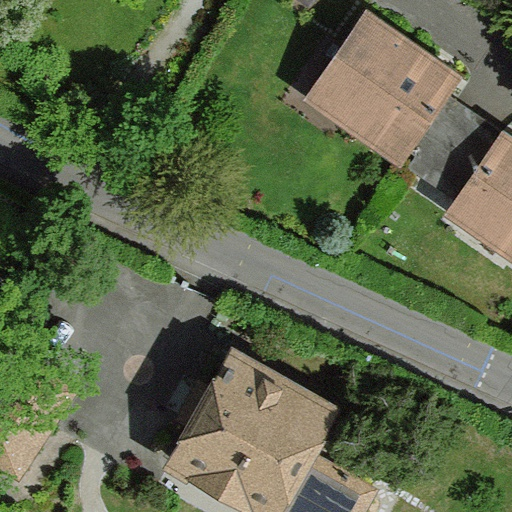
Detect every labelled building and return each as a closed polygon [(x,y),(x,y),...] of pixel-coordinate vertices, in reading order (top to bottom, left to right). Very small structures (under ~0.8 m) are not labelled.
[(357,53),(329,94),(411,149),(450,94),(463,75),(369,11),(346,46),(357,53)] [(418,155),(458,99),(450,94),(411,149),(418,155)] [(467,189),(506,132),(458,99),(418,155),(467,189)] [(467,189),(459,200),(511,237),(511,136),(506,132),(467,189)] [(196,427),(178,461),(266,511),(270,511),(271,511),(306,451),(331,409),(235,356),(216,391),(200,383),(182,418),(196,427)] [(60,410),(8,376),(0,387),(0,458),(20,472),(60,410)] [(360,511),(373,489),(306,451),(271,511),(273,511),(360,511)]
